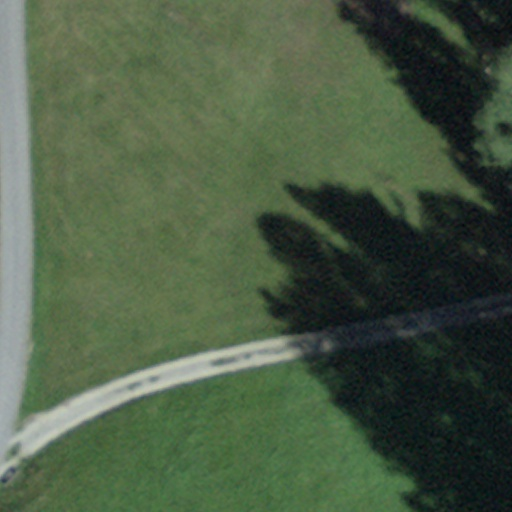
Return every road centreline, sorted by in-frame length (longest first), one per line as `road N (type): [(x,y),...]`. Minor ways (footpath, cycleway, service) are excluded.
road 1 (track): [(0,463),(37,429),(149,380),(511,300)]
road 2 (track): [(0,425),(18,260),(7,0)]
